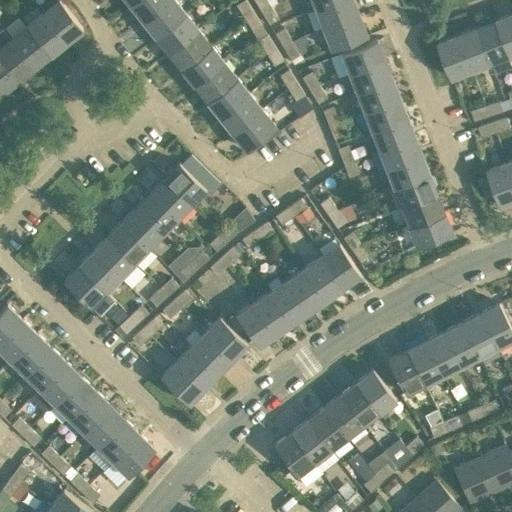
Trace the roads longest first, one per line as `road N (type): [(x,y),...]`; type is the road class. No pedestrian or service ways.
road 1 (residential): [(203,454),(303,361),(401,293),(489,256)]
road 2 (residential): [(203,454),(0,254)]
road 3 (residential): [(489,256),(386,0)]
road 4 (residential): [(127,122),(141,105),(141,82),(128,65),(107,59),(86,67),(75,86),(78,108),(94,124)]
road 5 (residential): [(0,223),(94,124)]
